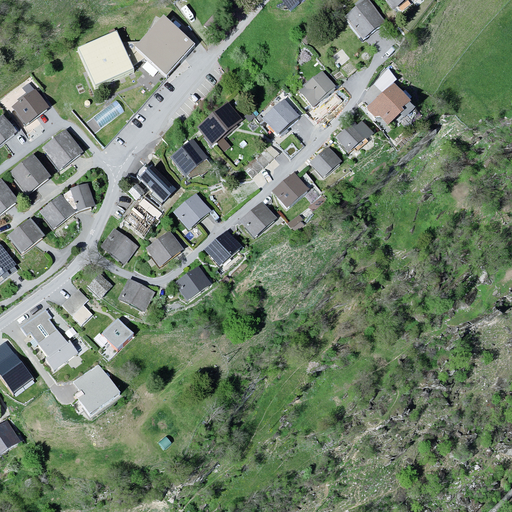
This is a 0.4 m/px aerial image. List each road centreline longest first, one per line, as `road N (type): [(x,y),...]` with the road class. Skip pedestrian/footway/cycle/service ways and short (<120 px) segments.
road 1 (residential): [(86,254),(146,281),(169,278),(333,130),(385,49)]
road 2 (residential): [(86,254),(128,157),(263,0)]
